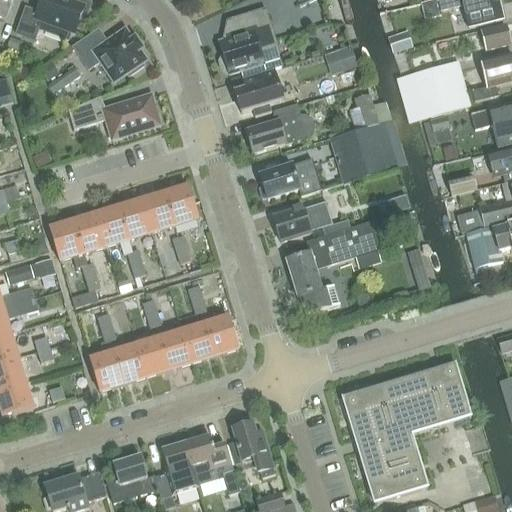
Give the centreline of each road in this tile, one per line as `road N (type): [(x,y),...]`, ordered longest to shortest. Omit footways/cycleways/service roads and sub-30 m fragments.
road 1 (residential): [(281,378),(175,34),(150,0)]
road 2 (residential): [(0,467),(281,378)]
road 3 (residential): [(281,378),(511,308)]
road 4 (residential): [(320,511),(281,378)]
